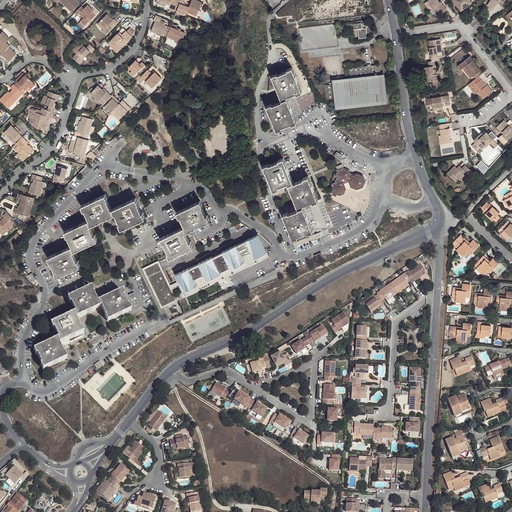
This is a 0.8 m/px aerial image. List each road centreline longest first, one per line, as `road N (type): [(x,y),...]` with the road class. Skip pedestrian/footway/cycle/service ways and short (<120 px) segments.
road 1 (unclassified): [(441,222),(178,364),(109,445)]
road 2 (unclassified): [(426,511),(441,222)]
road 3 (residential): [(386,0),(405,124),(441,222)]
road 4 (unknown): [(237,505),(214,498),(181,378)]
road 5 (residential): [(0,196),(57,141),(74,89)]
